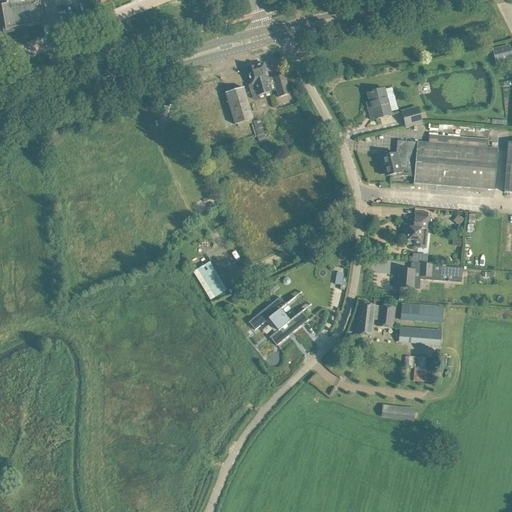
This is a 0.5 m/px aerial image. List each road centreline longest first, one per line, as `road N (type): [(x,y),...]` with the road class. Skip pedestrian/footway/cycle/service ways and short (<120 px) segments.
road 1 (unclassified): [(207,511),(240,441),(348,319),(360,257),(353,175),(280,37)]
road 2 (secondary): [(129,75),(0,110)]
